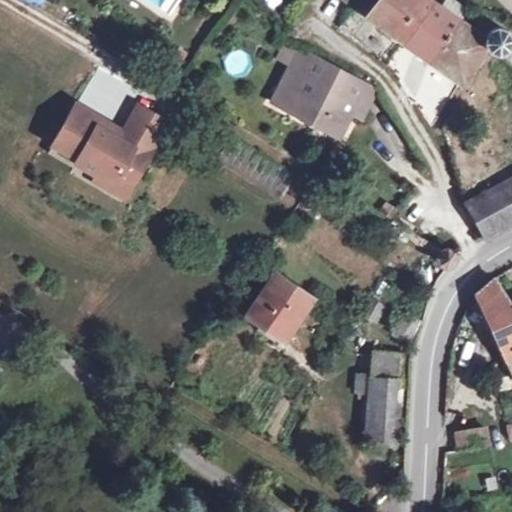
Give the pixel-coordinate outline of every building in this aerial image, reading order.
[(428,0),(378,0),(366,15),(403,41),(432,3),(428,0)] [(453,0),(443,0),(439,7),(459,22),(466,9),(453,0)] [(432,3),(403,41),(431,61),(459,22),(439,7),(432,3)] [(459,22),(431,61),(461,82),(485,46),(489,50),(496,54),(504,52),(510,43),(508,35),(504,30),(499,28),(490,29),(486,34),(483,40),(459,22)] [(278,57),(292,64),(296,66),(306,50),(287,40),(278,57)] [(292,64),(273,101),(319,126),(325,114),(343,126),(352,111),(361,116),(363,112),(357,99),(366,83),(306,50),(296,66),(292,64)] [(180,59),(168,51),(161,61),(164,63),(173,68),(180,59)] [(173,68),(164,63),(156,76),(170,84),(177,72),(173,68)] [(366,83),(357,99),(363,112),(376,87),(366,83)] [(101,120),(75,105),(53,142),(78,157),(75,161),(98,175),(101,169),(129,186),(150,148),(121,131),(117,139),(97,127),(101,120)] [(137,105),(128,120),(157,136),(166,122),(137,105)] [(325,114),(319,126),(338,136),(343,126),(325,114)] [(121,131),(101,120),(97,127),(117,139),(121,131)] [(157,136),(128,120),(121,131),(150,148),(157,136)] [(101,169),(98,175),(95,180),(123,196),(129,186),(101,169)] [(511,178),(467,202),(468,204),(481,197),(499,231),(511,223),(511,178)] [(485,237),(499,231),(481,197),(468,204),(485,237)] [(397,210),(385,202),(379,211),(391,219),(397,210)] [(439,251),(436,257),(437,263),(442,267),(449,267),(452,264),(454,261),(454,253),(452,251),(445,251),(439,251)] [(275,274),(247,316),(284,340),(311,297),(275,274)] [(494,278),(475,293),(511,370),(511,308),(511,306),(504,292),(494,278)] [(368,298),(360,313),(375,322),(385,306),(368,298)] [(422,322),(403,312),(392,335),(410,344),(422,322)] [(369,394),(365,441),(395,443),(403,354),(373,352),(371,374),(369,394)] [(369,394),(371,374),(355,373),(353,394),(369,394)] [(484,428),(455,433),(458,449),(487,443),(484,428)]
